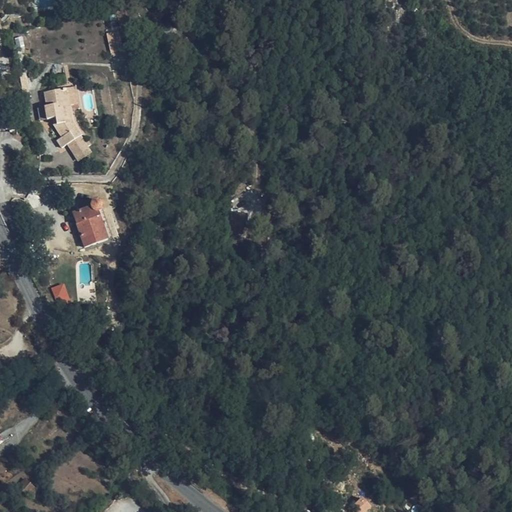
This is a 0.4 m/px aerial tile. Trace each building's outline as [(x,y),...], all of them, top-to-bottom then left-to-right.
[(118,54),(113,33),(107,34),(112,55),(118,54)] [(77,105),(75,88),(68,89),(71,106),(77,105)] [(71,106),(68,89),(46,92),(48,106),(46,107),(48,119),(56,117),(57,124),(55,124),(63,137),(58,140),(63,147),(69,143),(81,136),(82,135),(74,121),(71,106)] [(48,119),(46,107),(39,108),(42,120),(48,119)] [(92,152),(81,136),(69,143),(79,160),(92,152)] [(101,201),(99,200),(95,201),(93,203),(92,208),(75,214),(86,247),(108,239),(100,213),(103,211),(105,209),(105,205),(103,203),(101,201)] [(248,214),(232,213),(231,232),(243,232),(244,221),(247,221),(248,214)] [(67,283),(55,285),(58,303),(70,301),(67,283)] [(37,492),(25,480),(18,487),(26,495),(33,499),(37,492)] [(366,511),(371,508),(364,499),(354,508),(357,511),(366,511)] [(331,511),(335,509),(328,503),(324,508),(329,511),(331,511)]
